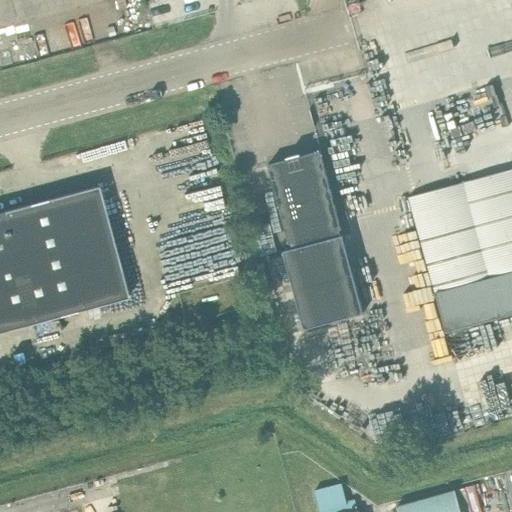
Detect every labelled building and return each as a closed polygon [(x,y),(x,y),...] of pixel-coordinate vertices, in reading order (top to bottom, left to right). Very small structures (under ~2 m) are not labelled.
[(325,171),(320,152),(300,157),(299,154),(286,158),(287,160),(268,165),(288,244),(291,243),(292,248),(283,251),(303,328),(362,313),(325,171)] [(511,170),(410,198),(436,293),(511,272),(511,170)] [(193,181),(172,186),(181,222),(202,217),(193,181)] [(0,332),(126,298),(96,187),(0,212),(0,332)] [(511,272),(436,293),(447,333),(511,315),(511,272)] [(41,354),(62,349),(60,340),(38,345),(41,354)] [(471,511),(465,489),(455,492),(455,490),(396,507),(397,511),(471,511)]
